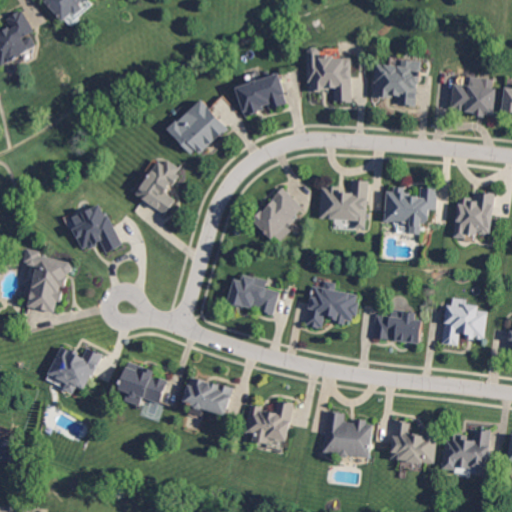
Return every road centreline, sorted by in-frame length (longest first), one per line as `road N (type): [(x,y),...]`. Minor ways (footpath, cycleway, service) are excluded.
road 1 (residential): [(511,157),(318,139),(274,150),(228,193),(185,326)]
road 2 (residential): [(511,392),(305,363),(162,321)]
road 3 (residential): [(151,312),(162,321),(130,321),(114,304),(128,294),(151,312)]
